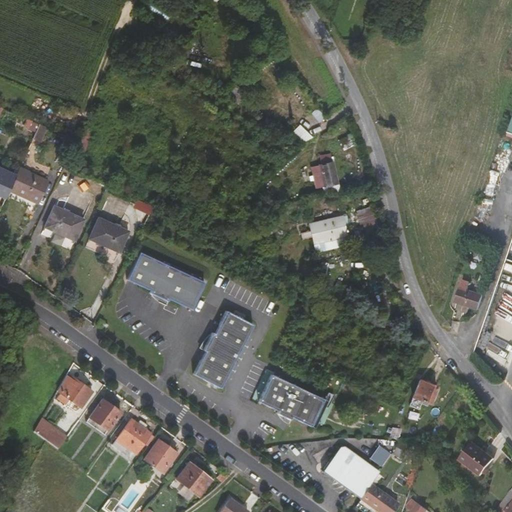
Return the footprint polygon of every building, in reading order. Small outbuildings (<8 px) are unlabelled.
[(40,142),(46,128),(26,119),(23,126),(35,132),(32,139),(40,142)] [(301,124),(293,131),(303,143),(311,135),(301,124)] [(88,141),(92,131),(84,127),(75,148),(85,151),(88,141)] [(328,154),(319,156),(321,164),(318,165),(323,186),(335,184),(331,162),(330,163),(328,154)] [(50,183),(20,169),(15,180),(10,192),(39,206),(50,183)] [(0,199),(5,202),(10,192),(15,180),(0,172),(0,199)] [(137,199),(133,206),(149,214),(153,207),(137,199)] [(370,206),(356,210),(364,236),(378,232),(370,206)] [(43,231),(73,244),(82,224),(52,211),(43,231)] [(345,244),(342,227),(339,216),(305,224),(307,232),(299,234),(300,240),(309,238),(312,251),(345,244)] [(119,255),(128,233),(97,221),(88,242),(119,255)] [(194,277),(138,250),(125,278),(139,285),(138,287),(157,296),(158,293),(181,304),(194,277)] [(470,283),(464,280),(456,302),(464,304),(462,311),(467,313),(470,307),(479,310),(484,296),(468,290),(470,283)] [(222,309),(204,345),(232,356),(248,322),(222,309)] [(98,317),(95,321),(103,327),(105,322),(98,317)] [(204,345),(191,371),(219,382),(232,356),(204,345)] [(69,371),(65,367),(57,382),(60,384),(55,390),(63,396),(67,391),(79,401),(91,384),(70,369),(69,371)] [(219,382),(191,371),(190,373),(218,386),(219,382)] [(270,373),(258,399),(312,421),(323,398),(270,373)] [(436,390),(421,382),(413,398),(428,406),(436,390)] [(87,409),(106,423),(119,405),(101,391),(87,409)] [(312,421),(258,399),(257,400),(310,425),(312,421)] [(149,412),(143,407),(136,417),(143,422),(149,412)] [(102,427),(106,423),(87,409),(84,413),(102,427)] [(146,440),(153,429),(143,422),(136,417),(129,412),(114,433),(133,447),(141,436),(146,440)] [(54,448),(62,436),(47,426),(39,437),(43,440),(54,448)] [(133,447),(114,433),(110,440),(128,454),(133,447)] [(176,448),(157,434),(143,454),(161,468),(176,448)] [(475,438),(462,454),(482,471),(495,456),(475,438)] [(408,446),(397,441),(391,453),(403,458),(408,446)] [(320,468),(329,475),(347,450),(341,445),(336,446),(320,468)] [(347,450),(329,475),(357,496),(358,495),(368,481),(375,470),(347,450)] [(210,474),(188,458),(176,474),(197,491),(210,474)] [(368,481),(358,495),(380,511),(387,511),(396,500),(368,481)] [(243,511),(247,507),(230,494),(216,511),(243,511)] [(413,496),(409,501),(410,503),(409,505),(412,508),(409,511),(422,511),(427,507),(413,496)] [(511,511),(511,499),(501,511),(511,511)]
